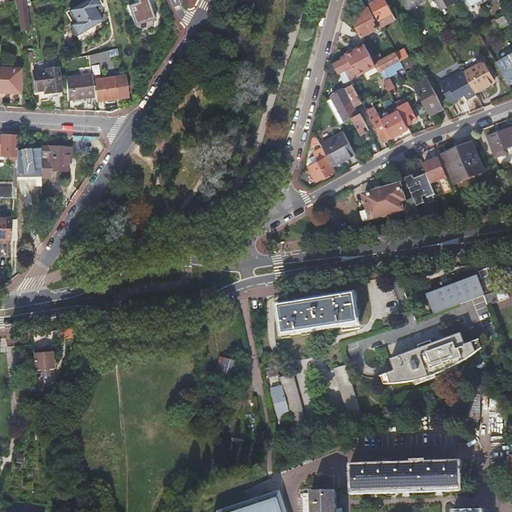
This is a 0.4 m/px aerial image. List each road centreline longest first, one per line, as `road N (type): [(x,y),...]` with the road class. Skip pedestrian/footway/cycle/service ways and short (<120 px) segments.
road 1 (residential): [(296,511),(305,471),(338,455),(472,451),(482,462),(486,497),(511,510)]
road 2 (secondary): [(251,272),(511,230)]
road 3 (residential): [(287,211),(407,150),(511,109)]
road 4 (secondary): [(24,309),(45,317),(161,316),(236,290),(251,272)]
road 5 (secondary): [(251,272),(185,257),(110,273),(24,309)]
road 6 (residential): [(337,0),(286,181),(287,211)]
road 7 (residential): [(24,309),(29,284),(128,133)]
road 8 (residential): [(0,116),(107,122),(128,133)]
road 9 (unknown): [(24,309),(0,431)]
